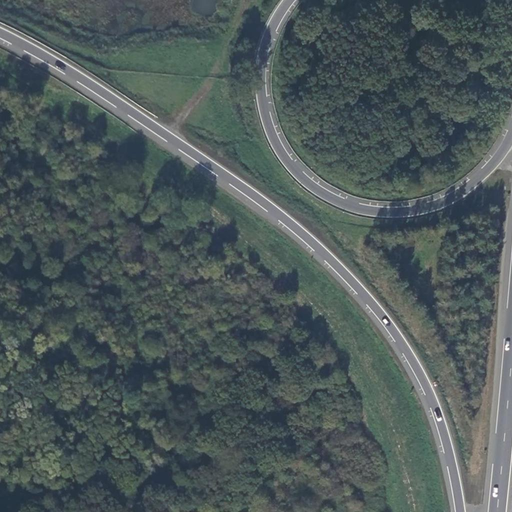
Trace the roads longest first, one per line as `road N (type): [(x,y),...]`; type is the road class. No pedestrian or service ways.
road 1 (trunk): [(0,32),(243,187),(341,268),(418,370),(444,432),(460,511)]
road 2 (trunk): [(511,133),(463,190),(421,209),(367,209),(318,190),(281,151),(262,101),(266,42),(288,0)]
road 3 (trunk): [(511,357),(497,511)]
